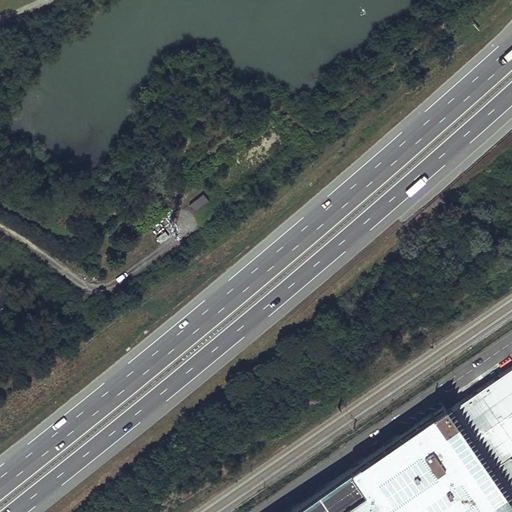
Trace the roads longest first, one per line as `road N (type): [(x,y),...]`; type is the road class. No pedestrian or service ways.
road 1 (motorway): [(511,52),(0,484)]
road 2 (motorway): [(14,511),(511,93)]
